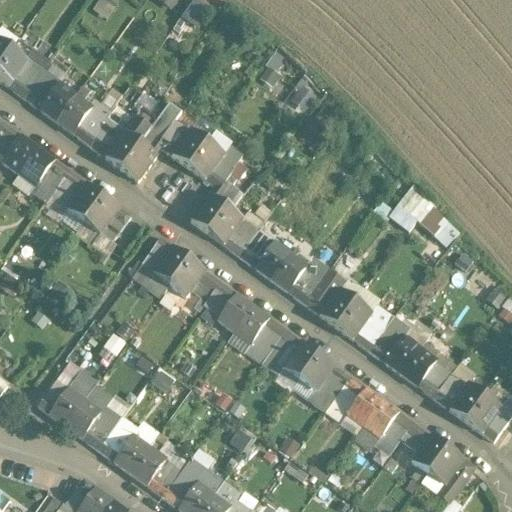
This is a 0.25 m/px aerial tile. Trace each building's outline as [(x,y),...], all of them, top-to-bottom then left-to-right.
[(204,0),(195,0),(184,16),(199,26),(213,7),(204,0)] [(0,67),(10,54),(0,46),(0,67)] [(10,54),(0,67),(0,85),(8,92),(14,82),(22,72),(27,66),(10,54)] [(43,77),(27,65),(27,66),(22,72),(38,83),(38,84),(43,77)] [(38,83),(22,72),(14,82),(30,94),(31,94),(37,86),(38,84),(38,83)] [(30,94),(14,82),(8,92),(24,103),(30,94)] [(52,97),(37,86),(31,94),(46,105),(52,97)] [(46,105),(39,115),(56,127),(75,101),(74,100),(58,89),(46,105)] [(89,96),(81,90),(74,100),(75,101),(82,106),(89,96)] [(31,94),(30,94),(24,103),(39,115),(46,105),(31,94)] [(75,101),(56,127),(72,139),(79,129),(86,119),(91,113),(91,112),(82,106),(75,101)] [(149,134),(139,148),(156,160),(161,153),(161,152),(156,148),(162,140),(172,126),(173,126),(182,113),(171,105),(149,134)] [(110,118),(94,107),(91,112),(91,113),(86,119),(101,130),(108,120),(110,118)] [(101,130),(86,119),(79,129),(94,141),(101,130)] [(125,133),(108,120),(101,130),(118,142),(123,136),(125,133)] [(149,134),(132,123),(125,133),(123,136),(139,148),(149,134)] [(173,126),(172,126),(162,140),(177,151),(188,137),(173,126)] [(20,140),(5,129),(0,135),(0,139),(14,149),(20,140)] [(94,141),(79,129),(72,139),(88,150),(95,142),(94,141)] [(118,142),(101,130),(94,141),(95,142),(111,152),(118,142)] [(177,151),(171,160),(187,172),(206,146),(190,134),(177,151)] [(111,152),(104,162),(121,174),(139,148),(123,136),(118,142),(111,152)] [(14,149),(0,139),(0,156),(6,160),(14,149)] [(37,152),(20,140),(14,149),(6,160),(2,166),(18,178),(37,152)] [(177,151),(162,140),(156,148),(161,152),(161,153),(171,160),(177,151)] [(111,152),(95,142),(88,150),(104,162),(111,152)] [(206,146),(187,172),(204,184),(210,175),(219,163),(223,158),(222,158),(206,146)] [(139,148),(121,174),(137,186),(156,160),(139,148)] [(227,151),(222,158),(223,158),(219,163),(232,172),(241,160),(227,151)] [(398,178),(372,151),(363,161),(389,188),(398,178)] [(37,152),(18,178),(34,190),(35,190),(47,174),(54,164),(37,152)] [(232,172),(219,163),(210,175),(224,185),(229,178),(233,173),(232,172)] [(69,176),(54,164),(47,174),(62,185),(63,185),(69,176)] [(47,174),(35,190),(34,190),(30,196),(46,206),(52,197),(53,197),(62,185),(47,174)] [(224,185),(210,175),(204,184),(213,191),(214,190),(219,194),(225,186),(224,185)] [(85,187),(69,176),(63,185),(78,197),(85,187)] [(229,178),(224,185),(230,189),(235,182),(229,178)] [(63,185),(62,185),(53,197),(69,209),(78,197),(63,185)] [(225,186),(219,194),(214,190),(213,191),(208,198),(224,211),(230,214),(242,198),(237,194),(230,189),(224,185),(225,186)] [(102,200),(85,187),(78,197),(69,209),(66,214),(83,225),(102,200)] [(392,217),(413,232),(420,224),(451,247),(466,229),(414,189),(392,217)] [(224,211),(208,198),(189,224),(206,236),(224,211)] [(102,200),(83,225),(99,238),(106,229),(112,221),(118,212),(102,200)] [(224,211),(206,236),(223,248),(229,239),(240,224),(242,222),(230,214),(224,211)] [(130,220),(118,212),(112,221),(123,229),(130,220)] [(263,227),(247,215),(242,222),(240,224),(256,236),(259,232),(263,227)] [(123,229),(112,221),(106,229),(117,237),(123,229)] [(256,236),(240,224),(229,239),(245,251),(253,241),(256,236)] [(275,244),(259,232),(256,236),(253,241),(268,252),(273,245),(275,244)] [(245,251),(229,239),(223,248),(238,260),(245,251)] [(268,252),(253,241),(245,251),(261,262),(268,252)] [(171,250),(159,242),(153,251),(164,259),(171,250)] [(261,262),(254,271),(271,283),(290,257),(282,251),(273,245),(268,252),(261,262)] [(295,251),(287,245),(282,251),(290,257),(295,251)] [(152,276),(168,288),(187,262),(171,250),(164,259),(152,276)] [(153,251),(141,267),(152,276),(164,259),(153,251)] [(245,251),(238,260),(254,271),(261,262),(245,251)] [(290,257),(271,283),(287,295),(294,286),(302,275),(306,269),(290,257)] [(204,274),(187,262),(168,288),(185,300),(197,283),(204,274)] [(328,274),(310,262),(306,269),(302,275),(317,286),(318,287),(328,274)] [(220,285),(204,274),(197,283),(213,294),(213,295),(220,285)] [(344,287),(328,274),(318,287),(333,298),(338,292),(340,293),(344,287)] [(317,286),(302,275),(294,286),(309,297),(317,286)] [(213,294),(197,283),(191,292),(201,300),(206,303),(213,294)] [(236,297),(220,285),(213,295),(229,306),(236,297)] [(309,297),(294,286),(287,295),(303,307),(310,298),(309,297)] [(318,287),(317,286),(309,297),(310,298),(326,309),(333,298),(318,287)] [(71,297),(60,289),(55,296),(66,304),(71,297)] [(326,309),(319,318),(336,330),(354,304),(340,293),(338,292),(333,298),(326,309)] [(213,295),(213,294),(206,303),(203,307),(219,319),(229,306),(213,295)] [(219,319),(217,323),(233,335),(252,309),(236,297),(229,306),(219,319)] [(326,309),(310,298),(303,307),(319,318),(326,309)] [(201,300),(193,310),(198,314),(203,307),(206,303),(201,300)] [(354,304),(336,330),(352,342),(359,333),(368,319),(371,316),(354,304)] [(252,309),(233,335),(249,346),(250,347),(254,341),(262,330),(269,321),(252,309)] [(391,322),(375,310),(371,316),(368,319),(384,331),(385,331),(391,322)] [(384,331),(368,319),(359,333),(374,344),(384,331)] [(285,333),(269,321),(262,330),(278,342),(285,333)] [(385,331),(381,336),(382,336),(387,340),(397,325),(392,321),(385,331)] [(397,325),(387,340),(397,347),(403,339),(405,341),(409,334),(397,325)] [(278,342),(262,330),(254,341),(270,353),(271,353),(278,342)] [(390,356),(375,345),(382,336),(381,336),(385,331),(384,331),(374,344),(368,354),(384,365),(390,356)] [(104,355),(117,363),(130,341),(117,333),(104,355)] [(301,344),(285,333),(278,342),(294,353),(301,344)] [(374,344),(359,333),(352,342),(368,354),(374,344)] [(387,340),(382,336),(375,345),(390,356),(397,347),(387,340)] [(405,341),(403,339),(397,347),(390,356),(384,365),(400,377),(419,351),(405,341)] [(270,353),(254,341),(250,347),(249,346),(244,353),(261,365),(270,353)] [(294,353),(278,342),(271,353),(277,358),(286,364),(294,353)] [(317,356),(301,344),(294,353),(286,364),(282,370),(298,382),(317,356)] [(457,369),(423,345),(419,351),(436,363),(433,368),(449,379),(450,378),(457,369)] [(419,351),(400,377),(417,389),(423,380),(433,368),(436,363),(419,351)] [(277,358),(271,353),(264,363),(270,367),(277,358)] [(333,368),(317,356),(298,382),(314,394),(315,394),(317,391),(327,378),(333,368)] [(473,378),(458,367),(457,369),(450,378),(465,389),(467,386),(468,387),(473,378)] [(349,380),(333,368),(327,378),(342,389),(349,380)] [(449,379),(433,368),(423,380),(439,392),(449,379)] [(94,390),(78,378),(72,386),(60,378),(55,386),(66,394),(67,392),(84,404),(94,390)] [(342,389),(327,378),(317,391),(333,402),(336,398),(343,389),(342,389)] [(465,389),(450,378),(449,379),(439,392),(455,403),(465,389)] [(365,391),(349,380),(342,389),(343,389),(358,401),(365,391)] [(439,392),(423,380),(417,389),(433,401),(439,392)] [(55,386),(37,410),(48,418),(66,394),(55,386)] [(455,403),(448,412),(465,425),(484,399),(468,387),(467,386),(465,389),(455,403)] [(358,401),(343,389),(336,398),(352,410),(358,401)] [(505,398),(492,389),(484,399),(498,409),(505,398)] [(126,413),(94,390),(84,404),(100,416),(100,417),(115,428),(126,413)] [(333,402),(317,391),(315,394),(314,394),(307,402),(324,415),(325,414),(333,402)] [(381,403),(365,391),(358,401),(352,410),(346,417),(363,429),(381,403)] [(66,394),(48,418),(65,430),(84,404),(67,392),(66,394)] [(455,403),(439,392),(433,401),(448,412),(455,403)] [(352,410),(336,398),(333,402),(325,414),(340,425),(346,417),(352,410)] [(484,399),(465,425),(481,437),(488,427),(500,411),(498,409),(484,399)] [(381,403),(363,429),(363,430),(379,441),(391,424),(398,415),(381,403)] [(84,404),(65,430),(81,442),(100,417),(100,416),(84,404)] [(500,411),(488,427),(499,436),(511,419),(500,411)] [(414,427),(398,415),(391,424),(405,434),(407,436),(414,427)] [(100,417),(81,442),(97,454),(104,444),(103,444),(111,434),(115,428),(100,417)] [(391,424),(379,441),(393,451),(405,434),(391,424)] [(430,438),(414,427),(407,436),(408,437),(423,447),(430,438)] [(499,436),(488,427),(481,437),(493,445),(499,436)] [(379,441),(363,430),(354,443),(370,454),(374,448),(388,458),(393,451),(379,441)] [(138,431),(132,439),(148,451),(154,443),(138,431)] [(127,446),(111,434),(103,444),(104,444),(97,454),(113,465),(127,446)] [(423,447),(408,437),(403,444),(418,455),(423,447)] [(418,455),(411,464),(427,476),(446,450),(430,438),(423,447),(418,455)] [(127,446),(113,465),(130,477),(148,451),(132,439),(127,446)] [(162,448),(155,443),(149,451),(157,457),(163,449),(162,448)] [(189,463),(165,445),(162,448),(163,449),(157,457),(165,463),(165,464),(180,475),(181,474),(189,463)] [(462,462),(446,450),(427,476),(443,488),(444,488),(456,471),(462,462)] [(149,451),(148,451),(130,477),(146,489),(153,480),(165,464),(165,463),(157,457),(149,451)] [(397,466),(389,461),(383,470),(391,475),(397,466)] [(474,471),(462,462),(456,471),(467,480),(474,471)] [(205,475),(189,463),(181,474),(197,485),(204,476),(205,475)] [(165,464),(153,480),(168,491),(180,475),(165,464)] [(456,471),(444,488),(443,488),(437,496),(449,505),(467,480),(456,471)] [(197,485),(181,474),(180,475),(168,491),(169,492),(184,503),(197,486),(197,485)] [(204,476),(197,485),(197,486),(213,498),(221,488),(204,476)] [(168,491),(153,480),(146,489),(162,501),(169,492),(168,491)] [(94,491),(83,483),(70,500),(82,508),(94,491)] [(203,511),(213,498),(197,486),(184,503),(177,511),(203,511)] [(221,488),(213,498),(230,510),(235,502),(234,498),(221,488)] [(82,508),(78,511),(104,511),(111,503),(94,491),(82,508)] [(177,511),(184,503),(169,492),(162,501),(177,511)] [(2,511),(9,504),(0,497),(0,511),(2,511)] [(228,511),(230,510),(213,498),(203,511),(228,511)] [(59,511),(63,507),(53,500),(44,511),(59,511)] [(248,511),(235,502),(230,510),(228,511),(248,511)] [(123,511),(111,503),(104,511),(123,511)]
